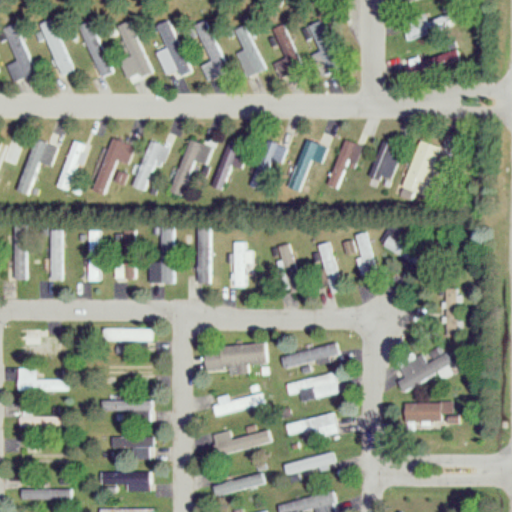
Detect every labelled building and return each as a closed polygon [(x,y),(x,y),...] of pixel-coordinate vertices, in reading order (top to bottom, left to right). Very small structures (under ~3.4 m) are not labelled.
[(408,26),(412,39),(460,25),(456,12),(408,26)] [(68,76),(81,70),(59,18),(46,24),(68,76)] [(169,48),(161,51),(171,79),(195,70),(175,19),(160,25),(169,48)] [(338,57),(322,19),(304,27),(320,65),(338,57)] [(156,73),(137,20),(126,24),(145,77),(156,73)] [(13,65),(20,83),(44,73),(23,23),(9,28),(22,62),(13,65)] [(241,52),(252,78),(271,70),(251,25),(238,31),(246,50),(241,52)] [(307,67),(291,25),(276,31),(280,41),(272,44),(284,76),(307,67)] [(204,66),(212,82),(225,75),(217,59),(204,66)] [(21,165),(30,141),(7,132),(0,149),(0,179),(3,181),(11,161),(21,165)] [(137,143),(119,136),(99,189),(117,195),(137,143)] [(48,163),(59,166),(66,146),(41,137),(22,191),(37,196),(48,163)] [(174,189),(189,196),(212,144),(196,137),(174,189)] [(325,142),(311,137),(292,187),(306,192),(325,142)] [(62,186),(78,192),(96,145),(79,138),(62,186)] [(255,186),(275,191),(287,143),(267,138),(255,186)] [(331,184),(347,190),(364,144),(348,138),(331,184)] [(172,145),(153,139),(138,187),(156,193),(172,145)] [(246,168),(252,145),(230,139),(218,185),(231,189),(237,166),(246,168)] [(407,151),(390,140),(370,171),(388,182),(407,151)] [(407,194),(430,199),(440,153),(418,148),(407,194)] [(19,226),(19,279),(35,279),(35,226),(19,226)] [(201,282),(216,282),(216,226),(201,226),(201,282)] [(53,229),(55,280),(70,280),(69,229),(53,229)] [(95,281),(108,281),(108,230),(95,230),(95,281)] [(380,274),(372,232),(359,234),(367,277),(380,274)] [(181,282),(181,235),(156,235),(156,282),(181,282)] [(388,248),(433,269),(438,258),(393,237),(388,248)] [(252,287),(252,240),(239,240),(239,287),(252,287)] [(335,241),(324,244),(336,293),(347,290),(335,241)] [(298,257),(294,243),(285,245),(288,259),(298,257)] [(123,251),(123,278),(142,278),(142,251),(123,251)] [(161,327),(111,327),(111,341),(161,341),(161,327)] [(69,336),(24,336),(24,354),(69,354),(69,336)] [(343,351),(339,342),(323,349),(327,358),(343,351)] [(274,362),(273,343),(209,348),(211,370),(246,367),(246,373),(255,372),(254,364),(274,362)] [(457,366),(447,346),(404,367),(409,376),(403,379),(408,389),(457,366)] [(45,379),(45,367),(24,367),(24,391),(76,391),(76,379),(45,379)] [(344,389),(341,373),(292,383),(295,399),(344,389)] [(236,398),(235,395),(220,397),(222,413),(271,407),(269,394),(236,398)] [(159,413),(159,401),(109,401),(109,413),(159,413)] [(461,401),(411,403),(412,426),(462,424),(461,401)] [(41,408),(27,408),(27,428),(77,428),(77,415),(41,415),(41,408)] [(341,411),(292,424),(296,439),(345,427),(341,411)] [(277,442),(273,426),(216,440),(221,456),(277,442)] [(115,437),(115,453),(169,453),(169,437),(115,437)] [(134,491),(157,491),(157,472),(106,472),(106,485),(134,485),(134,491)] [(271,483),(269,472),(218,485),(220,496),(271,483)] [(27,500),(77,500),(77,488),(27,488),(27,500)] [(319,511),(340,511),(336,492),(282,504),(283,511),(306,511),(318,509),(319,511)]
